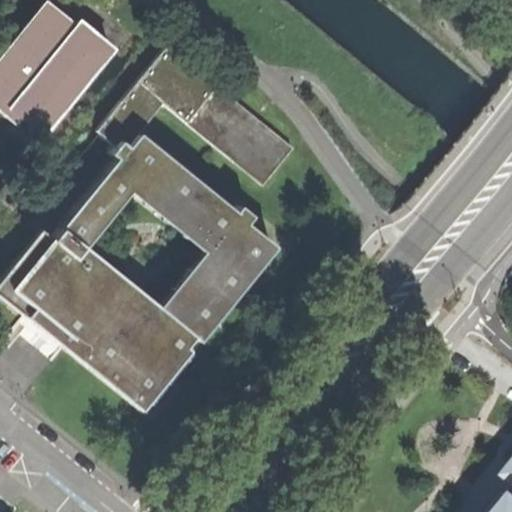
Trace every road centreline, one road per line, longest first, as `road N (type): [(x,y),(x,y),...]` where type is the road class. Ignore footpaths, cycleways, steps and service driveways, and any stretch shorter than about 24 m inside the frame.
road 1 (secondary): [(511,158),(222,511)]
road 2 (unclassified): [(107,511),(0,425)]
